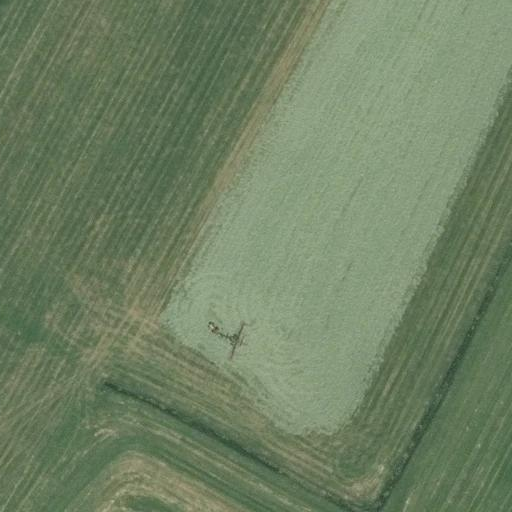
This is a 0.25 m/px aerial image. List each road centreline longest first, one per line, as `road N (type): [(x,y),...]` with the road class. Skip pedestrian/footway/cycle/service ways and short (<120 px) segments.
road 1 (track): [(275,511),(163,450),(117,437),(56,511)]
road 2 (track): [(511,364),(430,511)]
